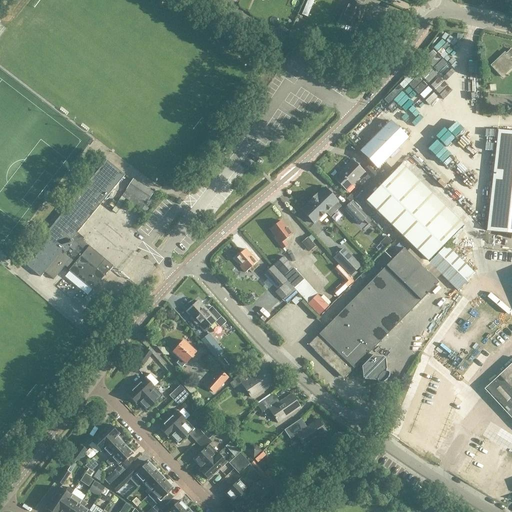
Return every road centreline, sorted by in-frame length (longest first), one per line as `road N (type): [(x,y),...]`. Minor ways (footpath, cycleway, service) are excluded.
road 1 (unclassified): [(494,511),(313,387),(190,262)]
road 2 (unclassified): [(190,262),(352,115),(426,23),(447,9)]
road 3 (residential): [(91,382),(218,511)]
road 4 (unclassified): [(91,382),(190,262)]
road 5 (unclassified): [(2,500),(91,382)]
